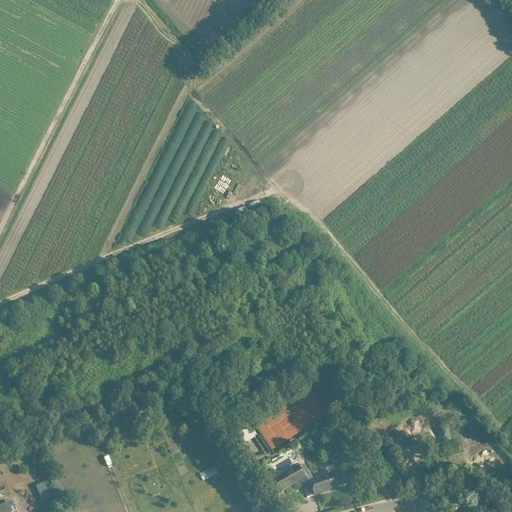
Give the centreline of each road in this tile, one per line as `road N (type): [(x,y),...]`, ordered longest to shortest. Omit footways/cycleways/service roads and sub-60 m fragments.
road 1 (unknown): [(0,302),(274,191)]
road 2 (unknown): [(0,232),(114,0)]
